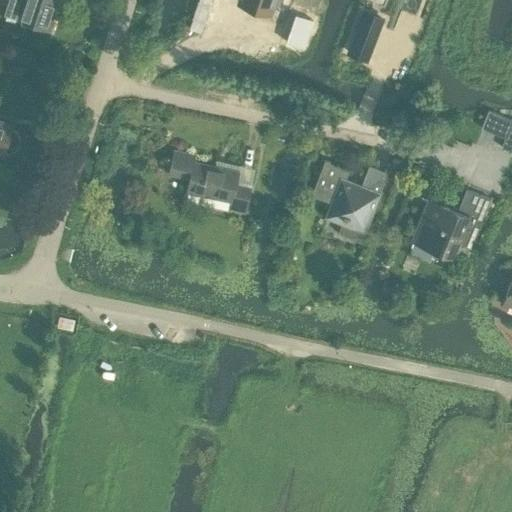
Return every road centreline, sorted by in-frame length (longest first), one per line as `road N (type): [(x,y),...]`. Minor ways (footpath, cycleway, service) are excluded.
road 1 (unclassified): [(511,389),(32,293)]
road 2 (residential): [(421,153),(97,84)]
road 3 (residential): [(32,293),(97,84)]
